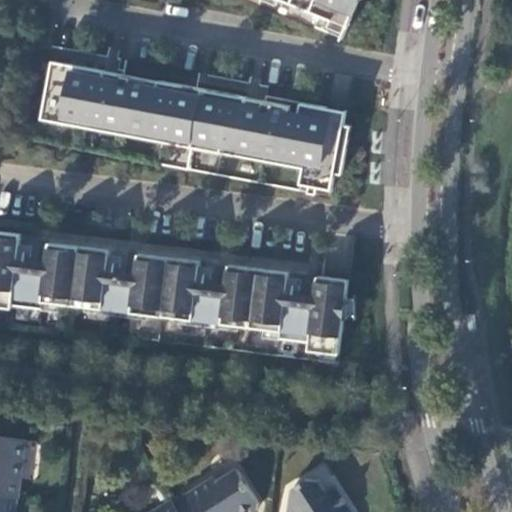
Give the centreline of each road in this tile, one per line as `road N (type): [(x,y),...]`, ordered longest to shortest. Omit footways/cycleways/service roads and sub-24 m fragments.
road 1 (tertiary): [(499,511),(470,425),(447,237),(468,0)]
road 2 (tertiary): [(436,0),(425,72),(418,312),(425,418),(455,511)]
